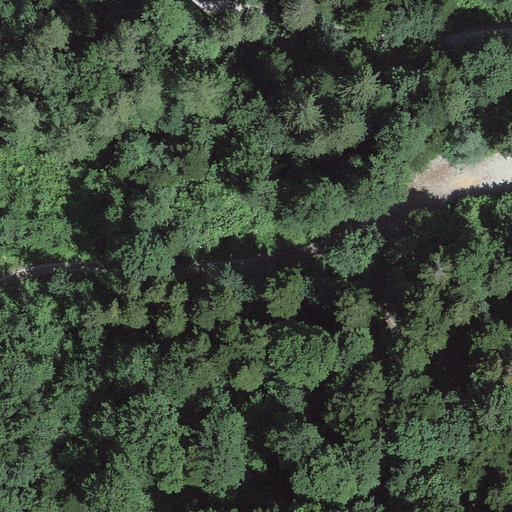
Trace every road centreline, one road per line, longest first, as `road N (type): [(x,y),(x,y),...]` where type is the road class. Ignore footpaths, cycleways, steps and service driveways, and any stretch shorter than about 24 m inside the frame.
road 1 (track): [(0,280),(143,275),(399,223),(511,184)]
road 2 (track): [(511,37),(334,38),(186,0)]
road 3 (track): [(399,223),(383,276),(394,319),(421,349),(511,390)]
